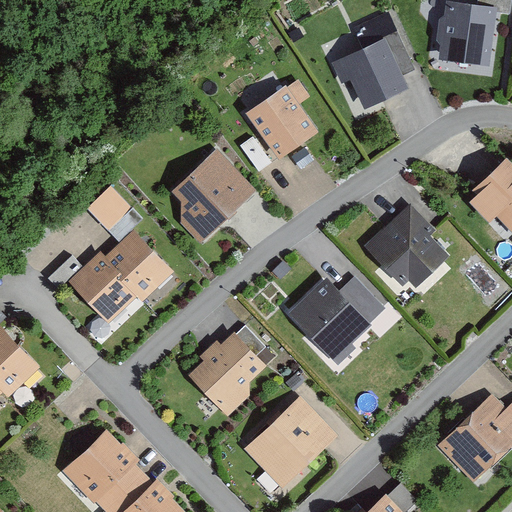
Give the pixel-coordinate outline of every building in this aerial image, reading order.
[(476,0),(475,11),(446,8),(444,23),(437,23),(434,49),(440,50),(438,65),(489,71),(495,17),(509,19),(510,0),(476,0)] [(351,34),(360,53),(331,67),(341,87),(349,83),(364,114),(408,93),(402,80),(413,74),(385,17),(351,34)] [(283,91),(245,117),(278,164),(317,137),(297,109),(309,101),(298,85),(285,94),(283,91)] [(269,168),(251,142),(239,150),(257,176),(269,168)] [(181,206),(180,228),(199,247),(254,194),(215,154),(171,196),(181,206)] [(511,170),(505,162),(469,196),(474,201),(468,207),(487,227),(495,220),(511,237),(511,170)] [(433,234),(408,207),(363,249),(401,289),(408,283),(414,290),(446,260),(427,240),(433,234)] [(103,260),(98,255),(82,270),(71,258),(47,280),(58,292),(68,284),(108,326),(137,300),(142,306),(174,276),(135,233),(143,225),(131,213),(107,235),(117,247),(103,260)] [(336,295),(326,283),(288,317),(335,369),(354,351),(351,347),(371,329),(368,325),(383,312),(353,279),(336,295)] [(0,397),(1,396),(7,402),(39,372),(0,330),(0,329),(8,322),(0,313),(0,397)] [(248,402),(250,386),(265,372),(255,360),(265,352),(244,328),(220,349),(217,346),(199,361),(204,366),(188,380),(225,423),(248,402)] [(511,406),(505,414),(490,399),(469,419),(438,450),(473,486),(511,448),(511,406)] [(335,440),(297,401),(242,455),(281,494),(335,440)] [(61,477),(95,511),(180,511),(106,434),(61,477)] [(386,501),(384,499),(369,511),(410,511),(416,507),(399,489),(386,501)]
